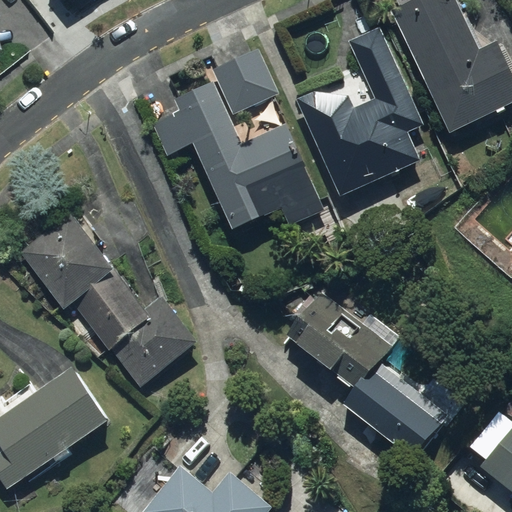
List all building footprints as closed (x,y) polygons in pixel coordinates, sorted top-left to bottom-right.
[(396,0),(401,11),(391,15),(445,138),(511,108),(511,86),(494,45),(476,53),(452,0),(396,0)] [(314,97),(291,106),(336,204),(417,167),(404,139),(421,131),(376,33),(347,46),(373,102),(353,111),(348,100),(314,97)] [(180,118),(154,128),(166,160),(192,150),(225,235),(285,212),(291,228),(323,216),(259,52),(208,72),(213,85),(173,101),(180,118)] [(511,255),(469,214),(452,230),(505,281),(511,274),(511,255)] [(75,222),(23,260),(62,313),(73,305),(108,353),(112,351),(141,390),(199,349),(164,300),(142,316),(75,222)] [(347,396),(337,410),(411,466),(446,420),(381,370),(397,348),(323,291),(282,346),(347,396)] [(44,379),(0,408),(0,427),(14,448),(0,456),(0,464),(16,489),(114,424),(78,370),(50,388),(44,379)] [(511,424),(474,472),(511,501),(511,424)] [(156,449),(116,494),(135,511),(264,511),(228,478),(210,498),(156,449)]
